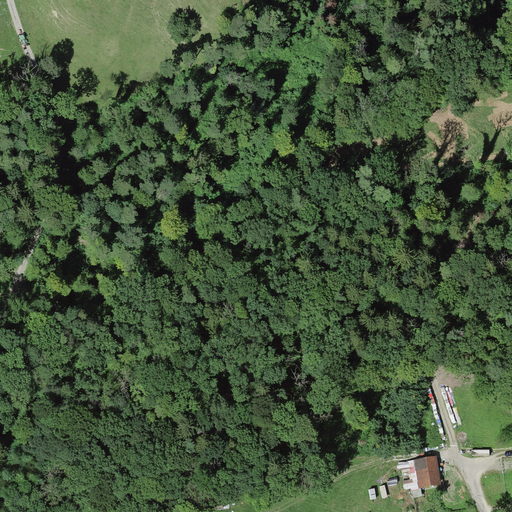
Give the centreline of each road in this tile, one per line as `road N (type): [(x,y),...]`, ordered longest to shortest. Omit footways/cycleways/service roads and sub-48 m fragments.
road 1 (track): [(511,237),(401,255),(148,331),(84,317),(36,295),(17,275),(0,313)]
road 2 (track): [(329,277),(393,307),(484,511)]
road 3 (track): [(17,275),(48,207),(58,150),(53,108),(11,0)]
